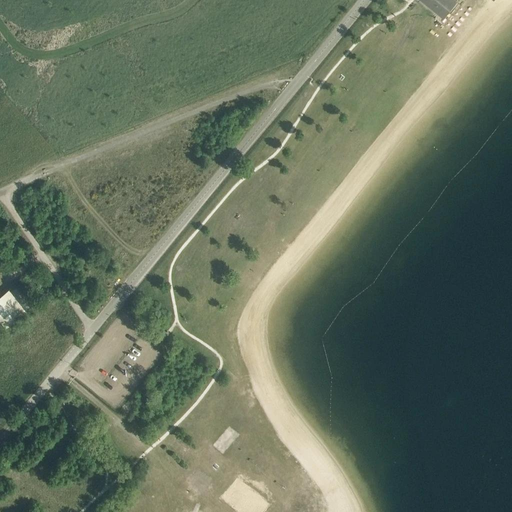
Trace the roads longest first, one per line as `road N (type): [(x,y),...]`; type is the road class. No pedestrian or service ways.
road 1 (unclassified): [(92,334),(293,88)]
road 2 (unclassified): [(2,193),(261,87),(293,88)]
road 3 (unclassified): [(92,334),(2,193)]
road 4 (unclassified): [(0,445),(92,334)]
